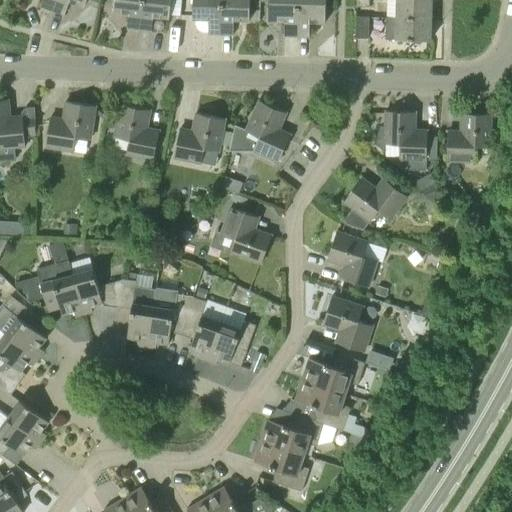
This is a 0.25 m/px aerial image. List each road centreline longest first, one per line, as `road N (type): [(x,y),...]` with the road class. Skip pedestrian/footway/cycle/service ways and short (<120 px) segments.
road 1 (residential): [(358,78),(343,145),(294,211),(293,341),(247,407)]
road 2 (residential): [(358,78),(0,67)]
road 3 (residential): [(247,407),(168,372),(95,355),(61,398),(100,432),(106,458)]
road 4 (secondary): [(424,511),(511,370)]
road 5 (residential): [(511,47),(479,78),(358,78)]
road 6 (residential): [(247,407),(202,460),(106,458)]
